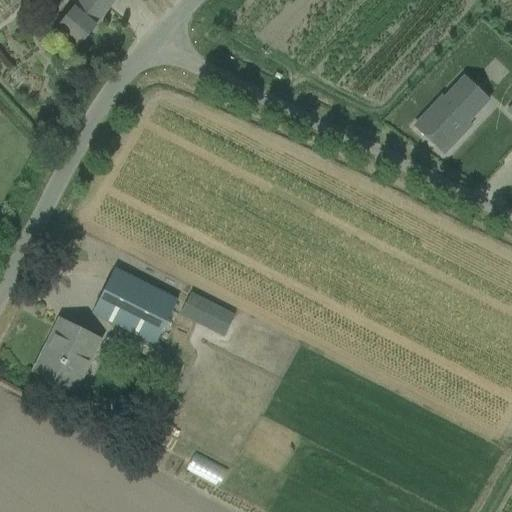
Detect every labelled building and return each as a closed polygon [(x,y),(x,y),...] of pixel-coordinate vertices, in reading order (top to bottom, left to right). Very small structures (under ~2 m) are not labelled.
[(79,0),(56,28),(63,34),(78,47),(95,27),(94,26),(116,0),(79,0)] [(511,94),(511,68),(488,46),(476,59),(511,94)] [(487,101),(463,79),(416,130),(433,146),(461,117),(467,123),(487,101)] [(477,161),(495,173),(502,161),(484,150),(477,161)] [(177,301),(132,279),(114,270),(92,315),(109,323),(154,346),(177,301)] [(224,337),(234,315),(190,293),(179,315),(224,337)] [(100,341),(77,329),(59,321),(50,338),(53,339),(36,373),(33,372),(32,373),(50,382),(73,393),(100,341)]
